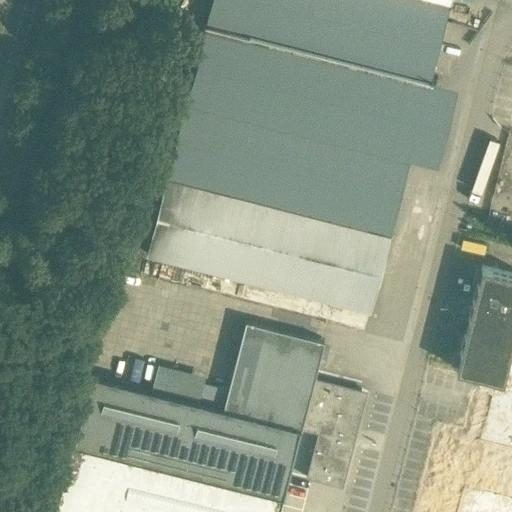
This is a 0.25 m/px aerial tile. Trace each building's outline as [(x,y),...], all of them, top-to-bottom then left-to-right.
[(449,0),(211,0),(206,22),(189,88),(171,156),(161,194),(151,232),(140,273),(364,330),(408,157),(389,152),(410,73),(429,78),(449,0)] [(184,44),(186,37),(178,35),(176,42),(184,44)] [(167,78),(174,55),(158,50),(152,74),(167,78)] [(511,511),(511,263),(479,256),(455,363),(483,378),(406,511),(511,511)] [(348,439),(360,389),(314,377),(323,340),(245,320),(227,391),(219,388),(216,399),(218,400),(217,406),(91,373),(90,378),(76,430),(74,441),(73,441),(54,511),(336,511),(338,506),(322,502),(324,496),(327,481),(342,485),(354,440),(348,439)]
